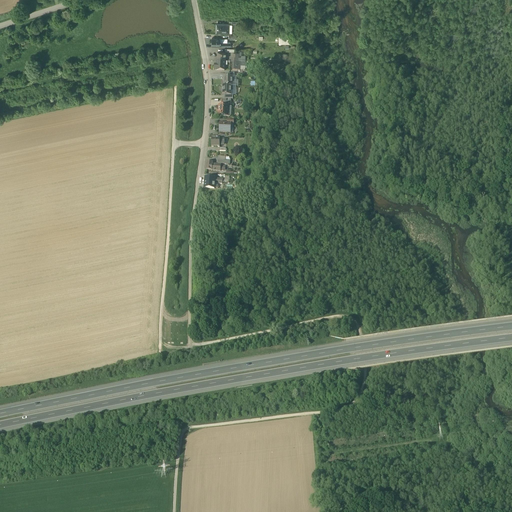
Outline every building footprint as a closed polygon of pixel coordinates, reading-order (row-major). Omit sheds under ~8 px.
[(217,33),(229,33),(229,25),(217,25),(217,33)] [(225,61),(217,61),(217,65),(215,66),(214,70),(224,70),(225,61)] [(224,80),(224,86),(231,86),(233,86),(233,77),(233,76),(227,76),(227,77),(225,77),(223,77),(223,80),(224,80)] [(231,95),(231,86),(224,86),(223,86),(223,91),(222,91),(222,94),(224,94),(225,94),(225,95),(231,95)] [(218,116),(228,116),(227,116),(227,106),(229,106),(221,106),(218,106),(218,116)] [(223,133),(226,133),(230,133),(231,124),(227,124),(220,123),(219,132),(223,133)] [(220,147),(220,145),(220,139),(211,139),(211,147),(220,147)] [(214,189),(215,184),(215,179),(215,178),(205,177),(204,188),(214,189)]
